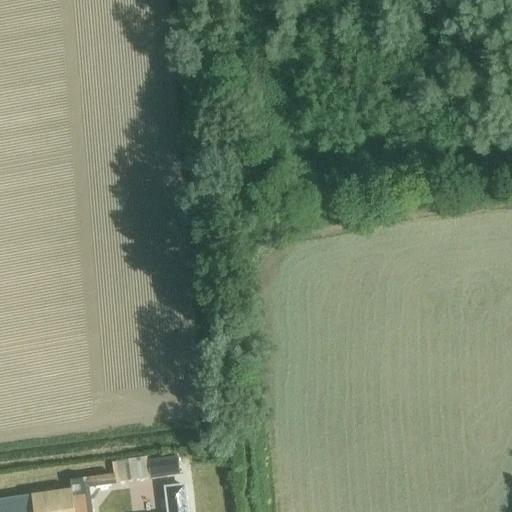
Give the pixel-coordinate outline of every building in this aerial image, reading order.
[(147,457),(113,463),(114,474),(116,485),(150,479),(148,462),(147,457)] [(177,457),(148,462),(150,479),(180,474),(177,457)] [(116,485),(114,474),(72,481),(76,511),(92,511),(89,489),(116,485)] [(186,511),(184,487),(164,489),(167,511),(186,511)] [(0,491),(1,502),(23,500),(22,489),(0,491)] [(32,496),(34,511),(74,511),(72,491),(32,496)]
